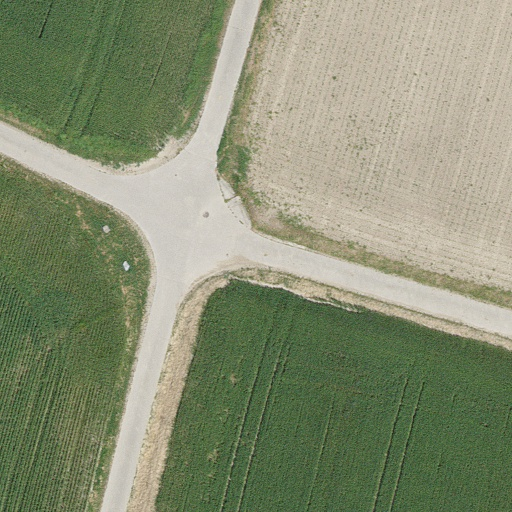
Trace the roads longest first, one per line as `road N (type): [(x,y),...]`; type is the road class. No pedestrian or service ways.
road 1 (track): [(251,0),(186,225),(511,322)]
road 2 (track): [(0,136),(186,225),(119,511)]
